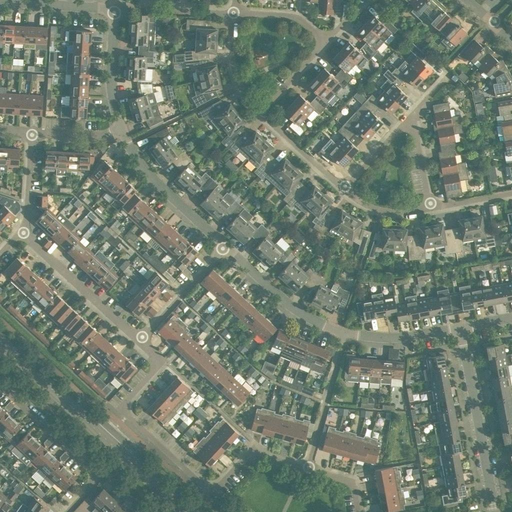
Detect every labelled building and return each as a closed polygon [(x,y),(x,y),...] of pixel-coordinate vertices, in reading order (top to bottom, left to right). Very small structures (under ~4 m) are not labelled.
[(335,15),(335,11),(341,12),(341,0),(318,0),(318,3),(317,16),(326,17),(326,14),(335,15)] [(421,21),(428,15),(439,2),(436,0),(412,0),(412,1),(409,4),(414,8),(411,11),(421,21)] [(445,8),(444,7),(440,3),(439,2),(428,15),(433,20),(430,23),(440,32),(442,29),(451,19),(444,12),(445,11),(445,10),(445,9),(445,8)] [(134,15),(133,21),(129,21),(128,32),(154,34),(155,16),(149,16),(149,15),(134,15)] [(372,16),(365,24),(379,38),(384,42),(391,33),(393,34),(397,29),(387,20),(382,24),(374,17),(375,17),(373,15),(372,16)] [(460,21),(459,21),(455,17),(455,16),(454,16),(451,19),(442,29),(440,32),(455,46),(467,33),(459,26),(460,25),(460,24),(460,23),(460,22),(460,21)] [(197,30),(196,40),(216,41),(217,30),(200,29),(201,20),(186,19),(186,26),(191,26),(191,30),(197,30)] [(372,46),(379,38),(365,24),(357,32),(356,33),(358,34),(366,42),(362,46),(373,56),(377,51),(372,46)] [(3,43),(14,43),(15,26),(4,25),(3,43)] [(14,43),(24,44),(25,44),(26,26),(15,26),(14,43)] [(37,27),(26,26),(25,44),(24,44),(23,48),(35,49),(37,27)] [(37,27),(35,49),(46,50),(47,28),(37,27)] [(91,31),(74,30),(68,30),(68,41),(91,42),(91,31)] [(141,45),(141,51),(153,51),(153,52),(158,52),(158,43),(156,43),(156,45),(154,45),(154,34),(128,32),(128,44),(141,45)] [(478,67),(479,67),(491,55),(493,52),(492,51),(487,47),(487,46),(486,46),(485,46),(484,47),(483,48),(473,38),(457,56),(463,61),(466,61),(469,58),(478,67)] [(184,56),(185,62),(199,60),(199,52),(216,53),(216,41),(196,40),(195,50),(189,51),(189,55),(184,56)] [(73,46),(72,52),(90,53),(91,42),(68,41),(67,46),(73,46)] [(355,64),(360,69),(368,61),(373,56),(362,46),(358,51),(350,43),(348,42),(340,51),(355,64)] [(416,57),(409,65),(423,78),(431,70),(432,70),(430,68),(422,61),(426,56),(416,46),(411,51),(416,57)] [(153,63),(153,52),(153,51),(141,51),(140,57),(127,56),(126,67),(146,69),(147,63),(153,63)] [(353,78),(349,74),(353,70),(351,69),(355,64),(340,51),(333,59),(332,59),(334,61),(342,68),(338,73),(348,83),(353,78)] [(72,52),(72,53),(67,52),(67,63),(89,64),(90,53),(72,52)] [(491,73),(495,77),(508,70),(507,70),(503,61),(502,61),(501,60),(500,60),(499,60),(499,61),(498,61),(491,55),(479,67),(488,76),(491,73)] [(202,65),(200,66),(199,60),(185,62),(186,68),(190,67),(191,72),(196,71),(199,81),(218,77),(216,65),(203,68),(202,65)] [(396,68),(391,73),(402,83),(406,78),(414,86),(415,87),(416,87),(423,78),(409,65),(403,60),(396,68)] [(89,74),(89,64),(67,63),(66,74),(71,74),(71,73),(89,74)] [(146,69),(126,67),(126,79),(139,80),(140,88),(153,87),(152,81),(152,75),(146,75),(146,69)] [(324,69),(316,77),(331,91),(338,82),(344,88),(348,83),(338,73),(334,77),(326,70),(324,68),(323,69),(324,69)] [(384,91),(399,105),(407,97),(407,96),(406,95),(405,95),(397,87),(402,83),(391,73),(387,69),(383,74),(388,79),(384,83),(388,87),(384,91)] [(510,83),(511,83),(511,82),(511,77),(508,71),(508,70),(495,77),(496,83),(492,84),(495,97),(511,94),(510,83)] [(71,74),(70,84),(88,86),(89,74),(71,73),(71,74)] [(221,88),(218,77),(199,81),(201,92),(196,95),(198,99),(193,101),(196,107),(209,100),(205,92),(221,88)] [(317,95),(313,99),(324,109),(328,104),(323,99),(331,91),(316,77),(308,85),(308,86),(309,87),(317,95)] [(70,84),(70,95),(87,96),(88,86),(70,84)] [(128,100),(131,111),(156,104),(156,103),(156,102),(154,94),(153,93),(153,87),(140,88),(141,96),(128,100)] [(371,95),(367,99),(377,109),(381,105),(389,112),(391,114),(392,113),(391,113),(399,105),(384,91),(377,100),(371,95)] [(5,113),(17,114),(18,94),(6,94),(5,113)] [(17,114),(29,115),(30,95),(18,94),(17,114)] [(30,95),(29,115),(42,115),(43,96),(30,95)] [(70,95),(69,106),(87,107),(87,96),(70,95)] [(319,114),(324,109),(313,99),(309,104),(301,96),(299,95),(291,104),(306,117),(314,109),(319,114)] [(360,118),(375,131),(382,123),(383,123),(381,121),(373,114),(377,109),(367,99),(355,113),(360,118)] [(511,99),(497,102),(499,116),(503,115),(505,122),(511,120),(511,99)] [(432,121),(434,129),(461,124),(460,115),(451,117),(448,102),(432,105),(435,120),(432,121)] [(157,105),(156,104),(131,111),(134,122),(145,119),(149,127),(163,120),(160,115),(157,105)] [(213,116),(222,126),(237,113),(230,104),(217,115),(212,105),(199,112),(202,117),(206,115),(208,118),(213,116)] [(298,126),(306,117),(291,104),(284,112),(283,112),(285,114),(293,121),(289,126),(299,136),(304,131),(298,126)] [(69,106),(64,106),(64,110),(69,111),(68,118),(86,119),(87,107),(69,106)] [(224,145),(228,149),(238,138),(232,133),(245,122),(237,113),(222,126),(228,134),(224,138),(227,141),(224,145)] [(347,121),(342,126),(353,136),(357,131),(365,139),(367,140),(375,131),(360,118),(352,126),(347,121)] [(511,120),(505,122),(501,123),(503,136),(507,135),(508,142),(511,141),(511,120)] [(438,137),(441,151),(454,149),(457,149),(454,134),(463,133),(461,124),(434,129),(435,138),(438,137)] [(343,136),(335,144),(350,158),(358,150),(358,149),(357,148),(349,140),(353,136),(342,126),(338,131),(343,136)] [(159,141),(149,149),(150,151),(149,153),(151,157),(154,156),(156,159),(172,147),(171,146),(168,142),(173,138),(169,134),(167,128),(155,133),(159,141)] [(236,156),(239,152),(246,159),(247,158),(264,140),(256,132),(244,144),(238,138),(228,149),(236,156)] [(253,172),(258,176),(268,165),(262,160),(273,148),(264,140),(247,158),(247,159),(248,161),(255,167),(257,168),(253,172)] [(156,159),(156,160),(155,162),(159,166),(161,166),(163,168),(173,159),(179,165),(188,157),(183,152),(180,148),(177,148),(174,144),(171,146),(172,147),(156,159)] [(342,166),(350,158),(335,144),(328,153),(322,148),(318,153),(328,162),(332,158),(340,165),(342,167),(343,166),(342,166)] [(0,171),(7,172),(7,166),(8,166),(9,149),(0,148),(0,171)] [(20,149),(9,149),(8,166),(19,167),(20,149)] [(438,167),(439,176),(467,171),(465,162),(456,164),(454,149),(441,151),(438,152),(441,167),(438,167)] [(45,168),(56,169),(57,169),(58,152),(46,151),(45,168)] [(66,170),(67,170),(68,152),(58,152),(57,169),(56,169),(55,175),(66,176),(66,170)] [(70,170),(78,170),(79,153),(68,152),(67,170),(66,170),(66,176),(70,176),(70,170)] [(90,154),(79,153),(78,170),(89,171),(89,163),(93,163),(94,157),(90,156),(90,154)] [(192,161),(188,157),(179,165),(183,170),(174,180),(183,188),(197,173),(192,169),(194,167),(190,163),(192,161)] [(265,177),(275,186),(280,182),(294,167),(285,159),(274,171),(268,165),(258,176),(262,180),(265,177)] [(90,176),(99,184),(113,169),(104,161),(103,162),(101,160),(96,165),(99,167),(90,176)] [(283,199),(287,203),(297,193),(291,187),(302,175),(294,167),(280,182),(275,186),(286,196),(283,199)] [(491,182),(498,181),(495,167),(488,168),(491,182)] [(99,184),(106,191),(121,176),(113,169),(99,184)] [(468,179),(467,171),(439,176),(441,184),(444,184),(446,198),(462,195),(459,181),(468,179)] [(201,186),(205,190),(214,180),(205,172),(201,177),(197,173),(183,188),(191,196),(201,186)] [(129,183),(121,176),(106,191),(114,199),(129,183)] [(200,204),(209,211),(222,197),(218,193),(222,188),(214,180),(205,190),(209,194),(200,204)] [(122,206),(125,204),(134,193),(137,191),(129,183),(114,199),(122,206)] [(303,194),(301,196),(297,193),(287,203),(292,207),(295,204),(305,214),(309,209),(323,194),(314,186),(305,196),(303,194)] [(222,197),(209,211),(217,220),(227,210),(231,214),(239,204),(234,199),(232,197),(230,195),(228,194),(226,192),(222,197)] [(122,206),(130,213),(131,214),(142,201),(134,193),(125,204),(122,206)] [(0,195),(3,197),(0,200),(0,216),(8,224),(15,216),(10,211),(15,205),(14,205),(17,201),(0,194),(0,195)] [(313,227),(318,231),(327,219),(328,218),(324,215),(326,212),(324,210),(334,200),(327,194),(324,195),(323,194),(309,209),(316,215),(312,221),(315,224),(313,227)] [(36,222),(44,229),(56,216),(46,207),(47,196),(37,196),(36,206),(44,213),(36,222)] [(150,208),(142,201),(131,214),(130,213),(127,216),(136,223),(150,208)] [(244,209),(239,204),(231,214),(235,218),(226,228),(235,235),(248,221),(240,213),(244,209)] [(136,223),(144,231),(158,215),(150,208),(136,223)] [(331,228),(341,234),(352,216),(342,210),(331,228)] [(144,231),(152,238),(166,223),(158,215),(144,231)] [(44,229),(52,237),(64,224),(56,216),(44,229)] [(364,230),(358,228),(362,222),(352,216),(341,234),(359,245),(357,253),(363,255),(367,241),(361,239),(364,230)] [(481,216),(470,218),(474,238),(483,237),(484,243),(488,242),(489,247),(495,246),(492,231),(484,233),(481,216)] [(462,252),(460,244),(462,244),(463,243),(463,240),(474,238),(470,218),(458,221),(461,237),(453,238),(456,253),(462,252)] [(327,219),(318,231),(323,234),(332,223),(327,219)] [(253,234),(257,238),(265,228),(261,224),(257,229),(248,221),(235,235),(243,243),(253,234)] [(152,238),(160,245),(174,230),(166,223),(152,238)] [(52,237),(60,244),(72,231),(64,224),(52,237)] [(450,254),(456,253),(453,238),(445,240),(442,224),(431,226),(434,246),(444,244),(445,250),(449,249),(450,254)] [(382,249),(393,249),(395,225),(386,225),(384,228),(383,228),(382,242),(373,239),(375,233),(373,239),(374,240),(368,257),(374,258),(377,251),(378,251),(381,251),(382,249)] [(403,226),(395,225),(393,249),(405,250),(406,230),(405,229),(403,226)] [(103,228),(112,236),(115,232),(114,231),(109,227),(108,228),(106,226),(103,228)] [(424,248),(434,246),(431,226),(419,228),(422,244),(414,245),(415,259),(421,259),(420,254),(425,254),(424,248)] [(270,232),(265,228),(257,238),(261,242),(252,252),(260,259),(274,245),(270,241),(271,239),(268,236),(270,232)] [(160,245),(168,253),(182,237),(174,230),(160,245)] [(60,244),(67,251),(68,251),(78,240),(79,240),(80,239),(72,231),(60,244)] [(190,244),(182,237),(168,253),(176,260),(178,258),(178,257),(190,244)] [(68,251),(67,251),(66,253),(74,261),(86,248),(86,247),(79,240),(78,240),(68,251)] [(260,259),(269,267),(278,257),(283,261),(291,252),(287,248),(284,251),(276,243),(274,245),(260,259)] [(74,261),(82,268),(94,255),(89,250),(91,247),(88,244),(86,247),(86,248),(74,261)] [(178,257),(178,258),(183,262),(178,267),(182,271),(187,265),(198,252),(190,244),(178,257)] [(278,275),(286,283),(300,269),(296,265),(300,260),(291,252),(283,261),(287,266),(278,275)] [(102,262),(94,255),(82,268),(90,275),(102,262)] [(13,278),(25,265),(17,258),(5,271),(13,278)] [(90,275),(98,282),(110,269),(114,265),(106,258),(102,262),(90,275)] [(33,273),(25,265),(13,278),(10,280),(19,288),(33,273)] [(305,273),(300,269),(286,283),(295,291),(304,281),(311,286),(318,276),(313,272),(309,268),(305,273)] [(110,269),(98,282),(106,290),(118,277),(110,269)] [(200,282),(209,290),(220,277),(212,269),(200,282)] [(148,279),(161,291),(168,283),(155,271),(148,279)] [(166,271),(163,274),(172,282),(175,279),(166,271)] [(19,288),(27,296),(41,280),(33,273),(19,288)] [(311,302),(321,308),(330,290),(320,285),(323,279),(318,276),(311,286),(317,290),(311,302)] [(209,290),(216,297),(228,284),(220,277),(209,290)] [(159,298),(161,298),(166,302),(169,299),(164,294),(163,294),(160,292),(161,291),(148,279),(140,287),(153,299),(157,296),(159,298)] [(27,296),(35,303),(49,288),(41,280),(27,296)] [(511,282),(502,284),(505,301),(511,300),(511,282)] [(216,297),(224,305),(236,292),(228,284),(216,297)] [(502,284),(491,286),(495,303),(505,301),(502,284)] [(454,293),(456,303),(457,310),(462,309),(463,312),(468,311),(468,308),(474,307),(470,290),(469,285),(459,287),(459,292),(454,293)] [(491,286),(481,288),(484,305),(495,303),(491,286)] [(140,287),(133,295),(146,307),(153,299),(140,287)] [(335,293),(330,290),(321,308),(332,313),(338,301),(346,304),(349,292),(343,290),(338,287),(335,293)] [(57,295),(49,288),(35,303),(43,310),(57,295)] [(481,288),(470,290),(474,307),(484,305),(481,288)] [(224,305),(232,312),(244,299),(236,292),(224,305)] [(372,300),(371,300),(375,317),(386,315),(382,298),(383,298),(382,293),(371,295),(372,300)] [(449,294),(437,296),(440,313),(447,312),(447,315),(452,314),(452,311),(457,310),(456,303),(450,304),(449,294)] [(65,302),(57,295),(43,310),(51,317),(65,302)] [(138,316),(146,307),(133,295),(125,304),(138,316)] [(396,313),(395,305),(395,304),(394,296),(383,298),(382,298),(386,315),(396,313)] [(437,296),(427,298),(430,315),(440,313),(437,296)] [(427,298),(416,300),(419,317),(430,315),(427,298)] [(232,312),(240,319),(252,306),(244,299),(232,312)] [(358,316),(360,315),(361,323),(370,321),(369,318),(375,317),(371,300),(356,303),(358,316)] [(416,300),(405,302),(408,319),(419,317),(416,300)] [(73,309),(65,302),(51,317),(59,325),(73,309)] [(398,321),(408,319),(405,302),(395,304),(395,305),(396,313),(398,321)] [(240,319),(248,326),(260,314),(252,306),(240,319)] [(81,317),(73,309),(59,325),(67,332),(81,317)] [(151,318),(154,314),(149,310),(146,313),(151,318)] [(248,326),(256,334),(268,321),(260,314),(248,326)] [(158,332),(166,339),(182,321),(177,317),(176,318),(173,315),(158,332)] [(89,324),(81,317),(67,332),(75,340),(89,324)] [(166,339),(174,347),(186,334),(189,330),(186,327),(187,326),(182,321),(166,339)] [(276,328),(268,321),(256,334),(264,341),(276,328)] [(27,327),(35,334),(38,331),(30,324),(27,327)] [(75,340),(83,347),(97,332),(89,324),(75,340)] [(272,346),(282,350),(288,334),(278,330),(272,346)] [(35,334),(38,337),(43,342),(46,338),(38,331),(35,334)] [(83,347),(91,354),(105,339),(97,332),(83,347)] [(174,347),(182,354),(194,341),(186,334),(174,347)] [(280,356),(289,360),(298,338),(288,334),(282,350),(282,351),(280,356)] [(289,360),(300,364),(309,342),(298,338),(289,360)] [(91,354),(98,361),(113,346),(105,339),(91,354)] [(202,348),(194,341),(182,354),(190,361),(202,348)] [(300,364),(310,369),(319,347),(309,342),(300,364)] [(505,355),(503,344),(491,346),(490,343),(482,344),(484,353),(487,352),(488,358),(505,355)] [(54,346),(51,349),(59,357),(62,353),(54,346)] [(98,361),(106,369),(121,354),(113,346),(98,361)] [(324,365),(326,360),(329,361),(333,349),(325,346),(324,349),(319,347),(310,369),(319,372),(320,373),(322,372),(323,372),(324,371),(325,370),(325,369),(325,368),(325,367),(325,366),(324,365)] [(209,356),(202,348),(190,361),(198,369),(209,356)] [(428,369),(446,366),(445,360),(448,359),(446,351),(438,352),(439,356),(426,358),(428,369)] [(129,361),(121,354),(106,369),(115,376),(129,361)] [(355,355),(346,354),(344,377),(347,381),(358,382),(360,358),(354,358),(355,355)] [(507,366),(511,364),(510,354),(505,355),(488,358),(490,369),(507,366)] [(217,363),(209,356),(198,369),(206,376),(217,363)] [(358,382),(369,383),(371,356),(366,356),(366,359),(360,358),(358,382)] [(371,356),(369,383),(380,384),(380,383),(381,360),(376,360),(376,357),(371,356)] [(388,361),(381,360),(380,383),(391,384),(391,379),(393,358),(388,358),(388,361)] [(393,358),(391,379),(402,380),(404,362),(397,361),(398,358),(393,358)] [(262,369),(274,372),(276,363),(264,360),(262,369)] [(129,361),(115,376),(113,377),(122,385),(137,368),(129,361)] [(225,370),(217,363),(206,376),(213,383),(225,370)] [(430,380),(448,377),(446,366),(428,369),(423,370),(425,380),(430,380)] [(490,369),(492,380),(509,377),(507,366),(490,369)] [(233,378),(225,370),(213,383),(221,390),(233,378)] [(86,376),(86,375),(83,378),(87,383),(90,379),(92,376),(89,373),(86,376)] [(177,377),(169,385),(187,401),(192,396),(191,395),(194,392),(177,377)] [(430,380),(432,391),(450,388),(448,377),(430,380)] [(511,387),(509,377),(492,380),(494,390),(511,387)] [(241,385),(233,378),(221,390),(229,398),(241,385)] [(183,406),(187,401),(169,385),(162,393),(179,408),(181,405),(183,406)] [(249,392),(241,385),(229,398),(238,405),(249,392)] [(494,390),(496,401),(511,397),(511,386),(511,387),(494,390)] [(432,391),(434,401),(452,398),(450,388),(432,391)] [(310,390),(308,395),(317,399),(319,394),(310,390)] [(176,411),(179,408),(162,393),(155,401),(173,417),(177,412),(176,411)] [(511,397),(496,401),(498,412),(511,408),(511,397)] [(434,401),(435,404),(429,405),(431,412),(436,411),(436,412),(454,409),(452,398),(434,401)] [(168,422),(173,417),(155,401),(147,409),(164,424),(167,421),(168,422)] [(251,430),(261,433),(268,409),(261,408),(261,409),(256,408),(251,430)] [(500,422),(511,419),(511,408),(498,412),(500,422)] [(274,411),(268,409),(261,433),(272,436),(278,414),(274,413),(274,411)] [(438,422),(456,419),(454,409),(436,412),(438,422)] [(0,432),(13,419),(5,411),(0,416),(0,432)] [(282,415),(278,414),(272,436),(282,439),(289,415),(282,413),(282,415)] [(295,417),(289,415),(282,439),(293,441),(299,420),(295,419),(295,417)] [(0,432),(11,443),(16,438),(12,435),(21,426),(13,419),(0,432)] [(218,421),(213,426),(231,442),(239,434),(222,419),(219,422),(218,421)] [(302,421),(299,420),(293,441),(303,444),(310,421),(303,419),(302,421)] [(433,423),(435,434),(458,430),(456,419),(438,422),(433,423)] [(511,419),(500,422),(502,433),(511,430),(511,419)] [(210,432),(207,435),(224,450),(231,442),(213,426),(209,431),(210,432)] [(322,449),(333,452),(339,431),(335,430),(335,428),(328,426),(322,449)] [(342,432),(339,431),(333,452),(343,455),(349,432),(343,430),(342,432)] [(460,441),(458,430),(435,434),(437,444),(439,444),(460,441)] [(504,444),(507,443),(511,441),(511,430),(502,433),(504,444)] [(11,443),(14,446),(10,451),(18,458),(23,453),(23,454),(35,440),(27,432),(19,441),(16,438),(11,443)] [(356,434),(349,432),(343,455),(353,458),(359,436),(355,435),(356,434)] [(203,436),(199,441),(217,458),(224,450),(207,435),(205,438),(203,436)] [(363,438),(359,436),(353,458),(364,461),(370,438),(364,436),(363,438)] [(377,439),(370,438),(364,461),(375,464),(381,442),(376,441),(377,439)] [(43,447),(35,440),(23,454),(31,461),(43,447)] [(209,466),(217,458),(199,441),(194,446),(195,448),(193,451),(209,466)] [(461,451),(460,441),(439,444),(440,454),(444,454),(458,452),(461,451)] [(31,461),(38,468),(39,468),(51,455),(43,447),(31,461)] [(440,454),(443,466),(460,463),(458,452),(444,454),(440,454)] [(59,462),(51,455),(39,468),(38,468),(36,471),(44,479),(59,462)] [(67,469),(59,462),(44,479),(51,486),(54,483),(55,483),(67,469)] [(443,466),(445,477),(462,474),(460,463),(443,466)] [(376,481),(400,477),(399,470),(397,470),(396,466),(374,470),(376,481)] [(75,477),(67,469),(55,483),(63,491),(75,477)] [(445,477),(447,487),(464,484),(462,474),(445,477)] [(376,481),(378,492),(400,488),(400,484),(401,483),(400,477),(376,481)] [(465,489),(464,484),(447,487),(448,494),(441,495),(443,505),(462,501),(462,499),(469,497),(468,489),(465,489)] [(98,509),(110,496),(103,489),(100,492),(95,488),(86,498),(95,507),(92,511),(95,511),(98,510),(98,509)] [(378,492),(380,502),(404,498),(403,491),(401,492),(400,488),(378,492)] [(12,501),(15,498),(10,494),(5,500),(10,504),(12,501)] [(98,510),(100,511),(110,511),(119,503),(110,496),(98,509),(98,510)] [(34,498),(27,507),(34,511),(46,511),(49,509),(34,498)] [(404,498),(380,502),(382,511),(389,511),(404,509),(404,505),(405,505),(404,498)] [(34,511),(27,507),(23,503),(16,511),(34,511)] [(124,511),(126,510),(119,503),(110,511),(124,511)]
